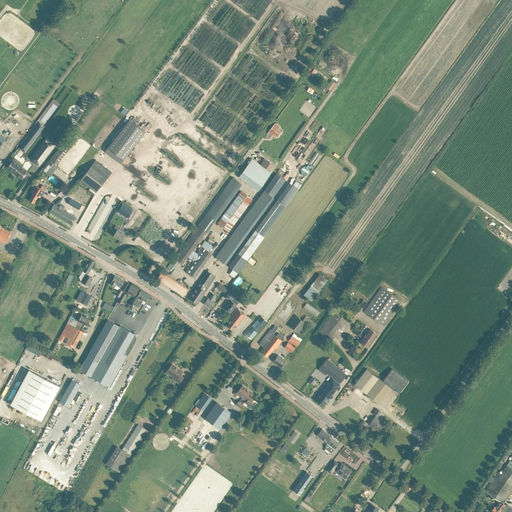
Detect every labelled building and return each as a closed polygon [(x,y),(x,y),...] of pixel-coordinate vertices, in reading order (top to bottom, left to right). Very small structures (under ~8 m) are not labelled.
[(331,80),(325,88),(330,91),(336,83),(331,80)] [(129,119),(108,147),(124,160),(145,132),(129,119)] [(275,124),(268,133),(272,136),(274,134),(277,137),(281,132),(277,129),(279,127),(275,124)] [(32,131),(20,147),(24,151),(37,134),(32,131)] [(48,165),(43,171),(48,175),(53,168),(52,168),(75,140),(71,137),(48,164),(48,165)] [(48,139),(45,143),(47,144),(50,143),(52,148),(55,144),(48,139)] [(40,149),(33,158),(35,159),(34,161),(39,166),(43,160),(38,156),(42,150),(40,149)] [(316,152),(309,162),(314,165),(321,156),(316,152)] [(27,172),(19,165),(21,164),(14,158),(7,167),(22,179),(27,172)] [(261,187),(271,173),(252,158),(242,173),(261,187)] [(96,192),(111,172),(96,160),(80,180),(96,192)] [(233,177),(167,267),(171,270),(177,260),(183,264),(188,257),(192,261),(185,271),(194,277),(212,253),(201,246),(196,252),(193,250),(206,232),(207,232),(243,183),(233,177)] [(225,264),(274,197),(283,185),(273,178),(216,257),(225,264)] [(33,193),(29,200),(34,203),(38,196),(41,198),(46,188),(42,185),(37,182),(35,185),(34,185),(30,192),(33,193)] [(289,184),(277,200),(229,266),(233,269),(229,274),(234,278),(298,190),(289,184)] [(172,225),(193,191),(184,186),(163,220),(172,225)] [(229,231),(252,199),(241,191),(217,223),(229,231)] [(82,205),(78,202),(71,198),(68,204),(79,210),(82,205)] [(142,237),(162,210),(148,200),(128,226),(142,237)] [(76,217),(63,210),(64,207),(60,205),(59,207),(54,204),(50,212),(72,225),(76,217)] [(122,204),(117,212),(129,218),(133,210),(122,204)] [(26,237),(31,229),(22,224),(17,232),(26,237)] [(115,233),(114,236),(122,241),(123,240),(124,241),(127,236),(125,235),(126,234),(124,233),(125,232),(124,230),(116,225),(113,231),(115,233)] [(0,240),(6,243),(11,232),(2,228),(3,227),(0,226),(0,240)] [(167,232),(156,248),(163,253),(174,238),(167,232)] [(87,275),(95,262),(90,258),(80,276),(83,278),(84,278),(82,282),(87,285),(91,277),(87,275)] [(162,271),(157,279),(164,284),(169,276),(162,271)] [(208,271),(198,286),(189,298),(197,304),(206,291),(202,289),(203,287),(204,288),(213,275),(208,271)] [(319,273),(303,295),(312,301),(328,280),(319,273)] [(68,286),(73,276),(69,274),(64,284),(68,286)] [(120,288),(124,281),(120,278),(119,278),(118,278),(118,277),(115,275),(112,280),(112,281),(110,284),(114,286),(115,285),(120,288)] [(169,276),(164,284),(172,289),(183,296),(188,289),(177,281),(169,276)] [(228,289),(220,283),(217,287),(225,293),(228,289)] [(134,297),(139,289),(131,284),(126,293),(134,297)] [(227,299),(234,289),(230,286),(223,296),(227,299)] [(383,325),(401,301),(382,287),(364,312),(383,325)] [(146,301),(149,295),(141,290),(137,296),(133,303),(139,307),(141,303),(140,303),(142,299),(146,301)] [(81,291),(77,300),(87,305),(91,296),(81,291)] [(121,304),(123,301),(127,295),(123,292),(117,301),(121,304)] [(212,301),(216,295),(212,293),(208,298),(204,303),(211,308),(215,303),(212,301)] [(229,311),(231,313),(238,303),(232,298),(225,308),(226,309),(226,310),(228,312),(229,311)] [(105,302),(102,307),(111,312),(114,306),(105,302)] [(316,316),(320,311),(307,302),(304,306),(316,316)] [(238,325),(245,315),(237,308),(229,318),(231,320),(227,325),(233,330),(237,324),(238,325)] [(333,311),(319,331),(330,339),(345,319),(333,311)] [(287,323),(300,334),(308,324),(294,313),(287,323)] [(87,325),(90,319),(81,315),(78,320),(79,321),(78,322),(70,318),(67,323),(75,327),(81,330),(85,324),(87,325)] [(257,319),(245,334),(251,339),(254,335),(263,324),(267,320),(260,315),(257,319)] [(317,324),(306,315),(303,319),(313,328),(317,324)] [(127,355),(136,339),(135,339),(136,338),(135,335),(134,334),(135,333),(120,325),(120,326),(108,319),(79,370),(109,387),(127,355)] [(74,347),(83,331),(81,330),(75,327),(67,323),(59,339),(63,341),(66,336),(69,337),(68,338),(67,338),(67,339),(67,340),(66,343),(74,347)] [(282,341),(281,340),(284,337),(278,333),(276,336),(273,334),(274,332),(278,327),(275,325),(271,330),(270,329),(259,344),(264,347),(261,351),(267,357),(275,348),(276,348),(279,345),(282,341)] [(368,347),(377,333),(370,328),(365,334),(361,332),(359,335),(362,338),(360,342),(368,347)] [(296,346),(300,341),(292,336),(289,340),(296,346)] [(295,347),(288,342),(284,347),(292,352),(295,347)] [(29,344),(27,348),(38,354),(40,350),(29,344)] [(285,362),(282,360),(283,359),(278,355),(273,361),(274,360),(277,363),(276,363),(278,365),(280,367),(285,362)] [(339,383),(346,375),(327,359),(318,369),(325,375),(327,373),(333,378),(323,390),(322,389),(319,393),(320,394),(316,400),(323,405),(329,399),(340,385),(339,383)] [(180,375),(182,371),(178,368),(177,368),(175,367),(176,366),(172,364),(166,372),(176,379),(175,381),(179,383),(183,377),(180,375)] [(399,393),(408,380),(392,368),(382,381),(366,369),(354,384),(366,394),(365,396),(370,399),(371,397),(379,403),(391,387),(399,393)] [(10,405),(41,421),(59,387),(29,370),(10,405)] [(307,380),(314,385),(318,379),(312,374),(307,380)] [(72,379),(71,382),(60,401),(69,406),(81,384),(72,379)] [(251,395),(253,393),(242,385),(237,393),(242,397),(239,401),(236,404),(242,409),(245,406),(243,404),(244,402),(249,405),(253,400),(250,397),(251,396),(252,395),(251,395)] [(203,410),(212,398),(205,393),(196,405),(203,410)] [(232,412),(217,402),(205,418),(220,429),(232,412)] [(377,417),(381,411),(378,408),(373,413),(377,417)] [(383,424),(375,417),(369,423),(378,430),(383,424)] [(130,455),(146,430),(137,425),(122,449),(117,446),(106,463),(120,471),(130,455)] [(332,437),(322,429),(317,435),(327,443),(332,437)] [(294,430),(288,439),(294,443),(300,434),(294,430)] [(334,449),(339,443),(332,437),(327,443),(327,444),(325,446),(325,448),(330,452),(332,451),(334,449)] [(284,445),(278,454),(286,459),(292,451),(284,445)] [(305,447),(302,453),(306,456),(310,450),(305,447)] [(500,501),(499,502),(502,504),(502,503),(503,503),(511,490),(511,457),(498,478),(495,476),(485,491),(500,501)] [(338,465),(338,464),(334,460),(327,470),(331,473),(336,467),(338,465)] [(345,478),(351,471),(347,468),(347,467),(342,463),(340,466),(338,465),(336,467),(338,468),(336,471),(345,478)] [(306,471),(293,490),(300,495),(314,476),(306,471)] [(505,506),(502,504),(499,502),(496,506),(495,506),(495,507),(494,506),(493,506),(492,506),(491,507),(491,508),(491,509),(491,510),(492,510),(491,511),(492,511),(491,511),(501,511),(502,511),(504,508),(503,508),(505,506)] [(376,511),(379,508),(371,503),(365,511),(376,511)]
